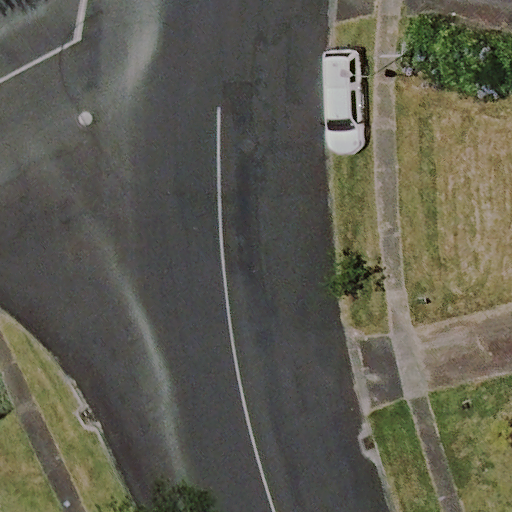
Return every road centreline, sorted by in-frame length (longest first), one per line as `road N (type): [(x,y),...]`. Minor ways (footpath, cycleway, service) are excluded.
road 1 (residential): [(218,38),(219,206),(239,371),(275,511)]
road 2 (residential): [(218,38),(76,41),(0,81)]
